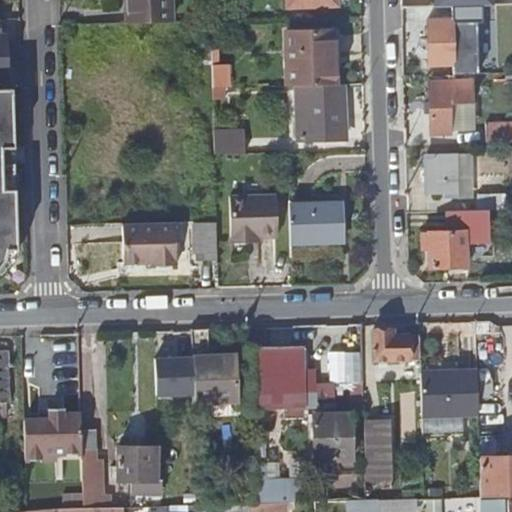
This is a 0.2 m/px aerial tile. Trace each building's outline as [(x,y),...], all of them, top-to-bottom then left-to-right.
[(130,0),(131,23),(171,21),(170,0),(130,0)] [(212,20),(212,2),(191,2),(191,21),(212,20)] [(431,18),(432,64),(458,64),(458,43),(477,43),(477,20),(457,21),(457,18),(431,18)] [(0,19),(0,77),(10,77),(9,35),(2,35),(2,20),(0,19)] [(290,31),(291,86),(298,85),(339,84),(337,29),(290,31)] [(215,88),(227,88),(230,88),(229,65),(214,65),(215,88)] [(458,75),(451,75),(451,81),(432,81),(432,134),(453,134),(453,118),(455,118),(455,104),(475,104),(475,81),(458,81),(458,75)] [(345,84),(339,84),(298,85),(300,138),(327,137),(327,142),(347,141),(345,84)] [(227,88),(215,88),(215,110),(227,110),(227,88)] [(13,263),(15,258),(16,255),(12,91),(0,91),(0,278),(4,275),(9,269),(13,263)] [(491,140),(511,139),(511,119),(490,120),(491,140)] [(246,131),(216,132),(216,138),(217,154),(247,153),(246,131)] [(427,151),(429,188),(460,188),(459,151),(427,151)] [(507,207),(507,193),(480,193),(480,208),(507,207)] [(282,237),(280,195),(233,197),(234,245),(254,244),(253,238),(282,237)] [(293,205),(294,243),(347,242),(346,204),(293,205)] [(427,233),(428,251),(433,251),(434,268),(470,267),(470,257),(469,243),(490,242),(489,209),(469,209),(449,210),(450,232),(427,233)] [(179,222),(125,223),(128,263),(156,262),(156,267),(182,266),(179,222)] [(218,222),(195,222),(196,254),(202,254),(202,260),(219,259),(218,222)] [(497,242),(490,242),(469,243),(470,257),(497,256),(497,242)] [(195,357),(196,394),(196,405),(238,404),(237,356),(211,357),(211,331),(195,332),(195,357)] [(423,359),(422,338),(395,339),(395,334),(375,335),(376,361),(423,359)] [(252,351),(254,414),(284,412),(285,424),(298,423),(298,412),(304,412),(303,376),(309,376),(309,368),(316,368),(315,350),(252,351)] [(0,417),(7,418),(7,404),(11,404),(10,353),(0,353),(0,417)] [(159,395),(196,394),(195,357),(158,358),(159,395)] [(423,373),(424,416),(480,415),(479,373),(423,373)] [(26,422),(27,458),(58,457),(58,455),(84,454),(83,450),(83,413),(69,414),(69,409),(51,409),(52,421),(26,422)] [(366,422),(366,416),(316,417),(317,463),(367,462),(366,422)] [(366,422),(367,462),(367,488),(394,486),(392,421),(366,422)] [(120,446),(121,466),(121,472),(121,480),(157,479),(157,445),(120,446)] [(83,450),(84,454),(84,479),(103,479),(102,460),(94,460),(94,450),(83,450)] [(482,497),(509,496),(511,496),(511,465),(482,466),(482,497)] [(85,509),(103,508),(103,479),(84,479),(85,509)] [(367,488),(367,500),(383,500),(395,499),(394,486),(367,488)] [(198,492),(198,506),(219,505),(219,492),(198,492)] [(255,494),(255,503),(280,503),(279,493),(255,494)] [(280,503),(309,502),(309,493),(279,493),(280,503)] [(383,511),(383,500),(367,500),(350,501),(350,511),(383,511)]
